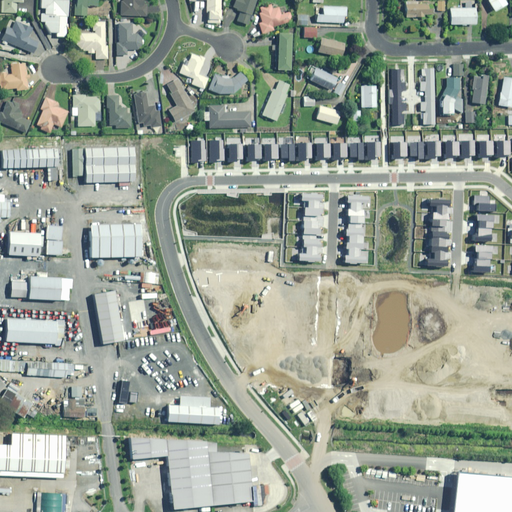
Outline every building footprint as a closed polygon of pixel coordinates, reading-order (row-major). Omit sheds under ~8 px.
[(3,0),(3,1),(2,0),(1,12),(16,13),(16,2),(22,3),(22,0),(3,0)] [(60,0),(40,0),(41,8),(45,8),(45,14),(41,14),(41,21),(43,22),(49,32),(56,33),(56,36),(66,37),(66,26),(68,26),(70,0),(60,0)] [(77,0),(77,5),(75,5),(75,15),(86,15),(87,5),(98,6),(98,0),(77,0)] [(147,4),(144,4),(143,0),(122,0),(123,1),(121,1),(120,15),(147,16),(147,4)] [(224,23),(221,23),(221,20),(222,20),(223,9),(221,9),(220,0),(206,0),(206,12),(208,13),(208,23),(212,23),(212,27),(224,27),(224,23)] [(235,0),(233,7),(237,8),(236,10),(240,11),(237,21),(248,25),(258,0),(235,0)] [(502,0),(488,0),(487,1),(493,11),(505,5),(502,0)] [(430,15),(431,4),(402,2),(402,17),(421,18),(422,15),(430,15)] [(443,2),(435,2),(434,11),(443,12),(443,2)] [(270,5),(260,7),(261,12),(259,13),(261,22),(258,23),(261,33),(273,30),(272,26),(290,22),(287,13),(280,15),(278,7),(272,9),(270,5)] [(346,8),(323,6),(322,15),(316,15),(316,22),(343,23),(343,16),(346,16),(346,8)] [(474,25),(474,9),(448,9),(448,25),(474,25)] [(308,16),(297,15),(297,25),(307,25),(308,16)] [(105,22),(93,22),(93,30),(95,30),(95,33),(78,33),(75,38),(75,43),(82,50),(88,50),(88,53),(95,53),(95,59),(108,59),(108,46),(105,46),(105,22)] [(32,28),(21,23),(17,31),(7,27),(2,40),(34,53),(39,42),(28,38),(32,28)] [(142,39),(137,34),(132,34),(132,23),(119,23),(119,43),(116,43),(116,55),(126,55),(126,49),(137,50),(141,46),(142,39)] [(317,28),(305,27),(304,37),(317,38),(317,28)] [(292,34),(279,34),(278,45),(273,45),(273,50),(277,50),(276,70),(290,70),(290,46),(292,46),(292,34)] [(318,52),(347,59),(350,47),(342,45),(342,43),(321,38),(318,52)] [(205,58),(192,53),(186,66),(182,65),(179,73),(193,78),(191,84),(203,89),(208,78),(198,75),(205,58)] [(0,86),(0,90),(16,88),(16,90),(28,89),(25,63),(11,65),(12,75),(5,75),(5,73),(0,73),(0,86)] [(462,65),(451,65),(451,76),(462,77),(462,65)] [(337,79),(312,66),(306,78),(340,96),(346,86),(336,81),(337,79)] [(235,94),(241,87),(241,85),(246,80),(240,72),(234,77),(226,79),(214,74),(208,89),(219,94),(235,94)] [(487,76),(479,75),(479,77),(472,76),(469,103),(484,105),(487,76)] [(392,98),(403,99),(404,89),(405,89),(405,84),(401,83),(401,77),(385,77),(385,86),(393,87),(392,98)] [(430,77),(415,77),(414,103),(428,103),(428,94),(430,94),(430,77)] [(463,102),(454,96),(457,92),(458,79),(445,78),(444,88),(437,101),(439,101),(439,107),(441,107),(440,114),(443,114),(453,115),(453,110),(460,114),(463,113),(463,102)] [(511,100),(511,79),(502,78),(500,93),(498,92),(496,106),(511,108),(511,100)] [(194,111),(177,79),(166,85),(170,92),(169,93),(176,106),(168,110),(174,122),(194,111)] [(290,85),(279,81),(276,89),(274,88),(263,115),(275,121),(290,85)] [(375,107),(375,86),(361,86),(361,107),(375,107)] [(146,92),(134,93),(137,123),(143,123),(143,127),(160,125),(158,111),(154,111),(154,106),(147,106),(146,92)] [(89,97),(89,95),(73,95),(73,115),(78,115),(77,126),(95,126),(95,111),(100,111),(100,97),(89,97)] [(119,96),(107,96),(107,108),(109,108),(109,125),(116,125),(115,128),(131,128),(131,114),(127,114),(127,107),(119,107),(119,96)] [(59,103),(46,97),(41,109),(43,110),(37,125),(41,127),(40,129),(50,133),(54,124),(62,127),(68,111),(57,107),(59,103)] [(314,98),(304,97),(303,106),(314,106),(314,98)] [(20,105),(6,99),(2,112),(1,115),(0,114),(0,122),(26,133),(30,123),(23,115),(24,114),(19,108),(20,105)] [(407,101),(397,101),(397,110),(407,110),(407,101)] [(224,112),(224,106),(209,106),(209,112),(204,112),(204,120),(209,120),(209,128),(251,127),(251,111),(224,112)] [(339,112),(319,106),(316,118),(335,124),(339,112)] [(473,123),(473,112),(464,112),(464,123),(473,123)] [(474,139),(461,140),(461,156),(467,156),(467,154),(474,154),(474,139)] [(491,139),(478,139),(479,156),(484,156),(484,154),(491,154),(491,139)] [(507,139),(495,139),(495,156),(500,156),(500,153),(508,153),(507,139)] [(204,140),(190,141),(191,164),(198,163),(198,161),(205,161),(204,140)] [(223,140),(209,140),(209,163),(216,163),(216,161),(224,161),(223,140)] [(439,140),(426,140),(426,157),(432,156),(432,154),(439,154),(439,140)] [(456,140),(443,140),(444,156),(449,156),(449,154),(456,154),(456,140)] [(405,141),(392,141),(392,158),(398,158),(398,155),(405,155),(405,141)] [(421,158),(421,141),(408,141),(408,155),(416,155),(416,158),(421,158)] [(366,143),(366,160),(373,160),(373,157),(381,157),(381,142),(366,143)] [(287,161),(294,161),(294,143),(279,143),(280,158),(287,158),(287,161)] [(315,143),(315,161),(322,161),(322,158),(329,158),(329,143),(315,143)] [(331,144),(332,161),(338,161),(338,158),(346,158),(346,143),(331,144)] [(356,160),(363,160),(363,143),(348,143),(348,157),(356,157),(356,160)] [(246,144),(246,162),(253,162),(253,159),(261,159),(260,144),(246,144)] [(262,144),(262,162),(269,162),(269,159),(277,159),(277,144),(262,144)] [(297,144),(297,161),(304,161),(304,158),(312,158),(312,144),(297,144)] [(227,145),(227,162),(234,162),(234,159),(242,159),(242,145),(227,145)] [(81,148),(71,149),(71,175),(82,175),(81,148)] [(131,148),(83,149),(83,183),(132,181),(131,148)] [(55,149),(0,150),(0,165),(0,168),(55,166),(55,149)] [(253,211),(246,185),(234,188),(233,186),(217,191),(218,194),(210,196),(215,215),(232,211),(231,207),(239,205),(242,214),(253,211)] [(3,195),(0,194),(0,217),(8,218),(9,200),(5,200),(5,198),(3,198),(3,195)] [(204,204),(201,196),(189,201),(197,221),(213,214),(208,202),(204,204)] [(270,228),(266,211),(253,214),(257,229),(255,237),(260,238),(259,243),(266,245),(270,228)] [(138,224),(88,225),(89,258),(138,257),(138,224)] [(202,241),(200,227),(188,228),(194,272),(208,270),(204,240),(202,241)] [(38,234),(7,232),(6,255),(36,256),(38,234)] [(63,239),(48,238),(47,255),(58,255),(59,250),(63,250),(63,239)] [(268,247),(256,246),(255,258),(267,259),(268,247)] [(218,268),(233,269),(233,258),(229,258),(229,254),(218,253),(218,268)] [(367,270),(361,270),(360,287),(368,287),(368,300),(381,300),(381,295),(387,296),(387,299),(396,300),(397,276),(383,275),(383,280),(366,279),(367,270)] [(346,280),(346,271),(336,271),(335,294),(348,294),(349,280),(346,280)] [(416,298),(417,283),(409,282),(410,273),(400,272),(399,280),(402,280),(401,297),(416,298)] [(277,274),(267,273),(267,283),(277,284),(277,274)] [(285,293),(285,295),(289,295),(289,293),(291,293),(291,274),(280,274),(279,293),(285,293)] [(59,278),(28,276),(27,283),(27,298),(27,299),(57,300),(57,299),(58,279),(59,278)] [(311,278),(295,278),(294,293),(311,293),(311,278)] [(71,279),(58,279),(57,299),(67,299),(67,288),(70,288),(71,279)] [(27,298),(27,283),(10,282),(9,297),(27,298)] [(332,283),(318,283),(318,300),(331,300),(332,283)] [(417,283),(416,298),(432,300),(432,303),(443,304),(444,286),(434,285),(434,284),(417,283)] [(472,284),(452,283),(446,283),(446,291),(452,291),(452,304),(472,305),(472,284)] [(235,304),(245,304),(245,300),(248,300),(248,297),(243,296),(243,285),(213,284),(213,292),(215,292),(215,301),(236,302),(235,304)] [(492,284),(478,284),(477,305),(491,305),(492,284)] [(509,289),(501,288),(500,300),(507,301),(509,289)] [(120,341),(112,291),(92,295),(100,344),(120,341)] [(213,317),(210,306),(192,310),(195,321),(213,317)] [(300,314),(287,313),(287,322),(284,322),(284,327),(286,327),(286,337),(313,338),(314,324),(299,323),(300,314)] [(217,330),(214,319),(196,323),(198,334),(217,330)] [(55,322),(5,320),(3,342),(54,344),(55,322)] [(55,320),(55,322),(54,344),(54,346),(62,346),(63,320),(55,320)] [(355,323),(341,322),(340,330),(336,330),(336,338),(340,339),(340,344),(354,344),(355,323)] [(365,351),(367,323),(357,322),(355,351),(365,351)] [(239,336),(247,347),(263,335),(266,333),(258,323),(239,336)] [(371,323),(369,351),(380,352),(381,323),(371,323)] [(397,349),(397,347),(398,324),(388,323),(387,353),(397,354),(397,349)] [(449,349),(450,323),(431,323),(431,333),(425,333),(425,336),(427,336),(427,349),(449,349)] [(489,346),(489,325),(478,324),(477,333),(471,332),(470,351),(489,352),(489,346)] [(328,341),(328,326),(316,325),(315,341),(328,341)] [(491,325),(491,346),(500,346),(500,352),(508,352),(509,330),(499,329),(499,325),(491,325)] [(411,346),(412,331),(399,331),(399,346),(411,346)] [(470,351),(471,332),(456,332),(455,350),(470,351)] [(263,367),(270,362),(269,361),(278,355),(264,337),(248,348),(244,351),(250,359),(255,356),(263,367)] [(312,340),(301,340),(300,356),(311,357),(312,340)] [(229,352),(223,341),(204,352),(209,363),(229,352)] [(353,347),(341,346),(341,353),(332,353),(332,356),(330,356),(330,374),(338,374),(339,369),(352,369),(353,347)] [(396,355),(396,370),(395,373),(411,374),(412,348),(402,348),(402,349),(397,349),(397,354),(396,355)] [(328,350),(313,350),(312,369),(327,370),(328,350)] [(426,352),(414,351),(412,371),(417,383),(429,378),(425,370),(426,352)] [(363,354),(356,353),(355,367),(362,367),(363,354)] [(365,354),(364,370),(367,371),(367,374),(371,374),(372,371),(379,372),(380,355),(365,354)] [(396,355),(387,354),(384,354),(383,369),(396,370),(396,355)] [(468,383),(470,354),(459,354),(458,363),(452,363),(451,382),(468,383)] [(511,355),(496,355),(495,377),(510,378),(511,355)] [(493,357),(478,357),(477,375),(493,376),(493,357)] [(228,363),(225,359),(216,366),(220,370),(228,363)] [(50,362),(0,360),(0,371),(49,373),(50,362)] [(270,362),(263,367),(258,371),(271,389),(283,380),(270,362)] [(243,377),(238,368),(225,376),(230,385),(243,377)] [(273,391),(289,412),(292,410),(293,412),(298,408),(296,407),(300,404),(284,382),(273,391)] [(256,398),(253,383),(242,385),(245,401),(256,398)] [(23,415),(30,419),(35,410),(29,406),(30,404),(5,389),(0,397),(0,405),(21,418),(23,415)] [(347,395),(335,395),(334,407),(346,408),(347,395)] [(364,396),(349,395),(346,418),(354,419),(353,422),(361,423),(364,396)] [(382,399),(376,399),(375,403),(374,403),(372,426),(387,427),(388,417),(389,417),(391,404),(389,404),(390,396),(382,395),(382,399)] [(179,397),(178,407),(208,408),(208,398),(179,397)] [(373,398),(367,397),(364,423),(370,424),(373,398)] [(74,400),(67,399),(67,407),(63,407),(63,417),(83,418),(83,408),(74,407),(74,400)] [(247,413),(238,402),(234,405),(242,417),(247,413)] [(441,423),(443,403),(434,402),(434,403),(428,403),(427,412),(429,412),(428,425),(441,426),(441,423)] [(498,410),(498,423),(498,424),(511,424),(511,403),(499,402),(498,410)] [(262,411),(258,403),(248,407),(252,415),(262,411)] [(391,404),(389,417),(400,418),(401,405),(391,404)] [(401,405),(400,418),(399,421),(411,423),(413,407),(401,405)] [(444,405),(443,423),(454,424),(455,406),(444,405)] [(456,405),(455,424),(455,426),(467,427),(469,406),(456,405)] [(484,408),(482,428),(492,429),(492,427),(496,427),(497,410),(492,409),(492,405),(484,405),(484,408)] [(167,406),(166,422),(217,425),(217,409),(208,408),(178,407),(167,406)] [(470,407),(469,427),(469,432),(472,432),(472,428),(480,428),(481,408),(470,407)] [(268,418),(255,416),(254,426),(267,427),(268,418)] [(0,446),(0,471),(60,474),(62,437),(9,435),(8,447),(0,446)] [(165,456),(170,511),(250,502),(245,455),(204,453),(203,443),(165,441),(127,439),(130,460),(165,456)]
